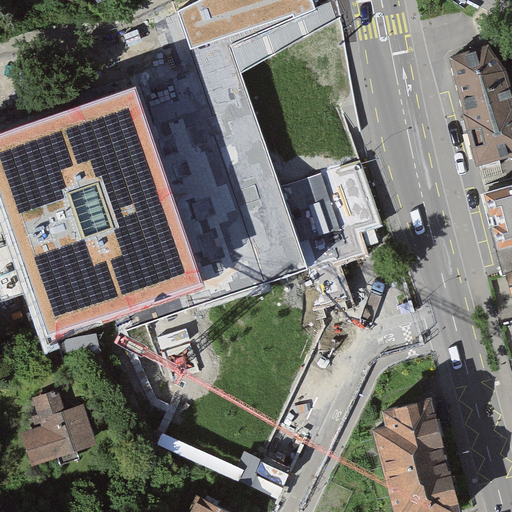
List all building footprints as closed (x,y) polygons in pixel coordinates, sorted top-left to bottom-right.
[(137,86),(0,132),(0,205),(48,343),(123,317),(126,331),(310,271),(229,46),(316,10),(313,0),(201,0),(179,11),(191,51),(133,74),(137,86)] [(511,52),(506,29),(449,44),(450,49),(478,156),(511,146),(511,52)] [(383,222),(359,160),(304,181),(335,265),(355,258),(369,252),(361,230),(383,222)] [(511,180),(484,188),(498,240),(511,236),(511,180)] [(49,386),(20,396),(29,422),(8,429),(23,470),(89,446),(73,400),(57,406),(49,386)] [(434,401),(371,418),(387,477),(450,460),(434,401)] [(463,511),(450,460),(387,477),(396,511),(463,511)] [(228,511),(198,498),(191,511),(228,511)]
